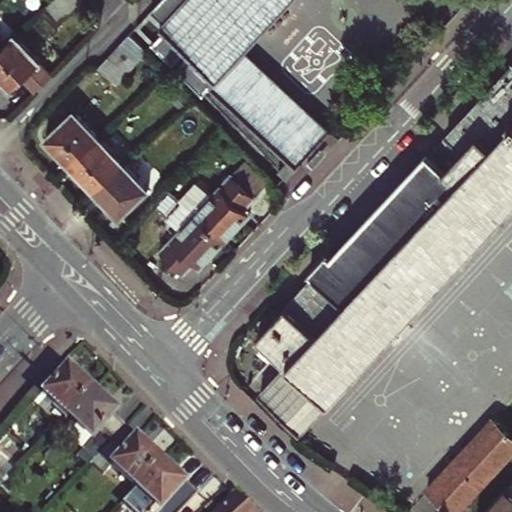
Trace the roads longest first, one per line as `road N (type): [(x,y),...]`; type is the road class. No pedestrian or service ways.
road 1 (residential): [(506,0),(156,366)]
road 2 (secondary): [(156,366),(306,511)]
road 3 (residential): [(0,145),(141,0)]
road 4 (secondary): [(63,271),(156,366)]
